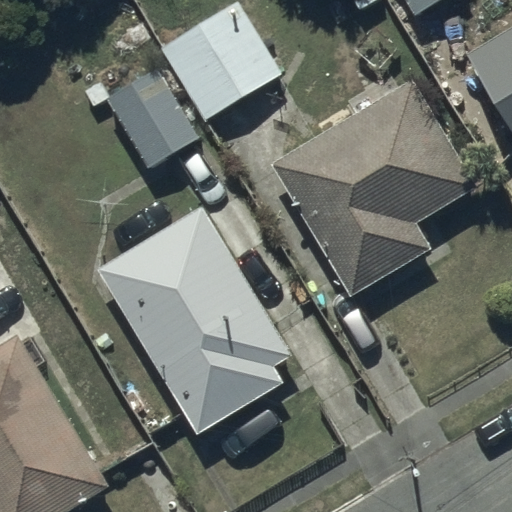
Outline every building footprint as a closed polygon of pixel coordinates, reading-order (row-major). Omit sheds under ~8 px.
[(450,0),(404,0),(417,21),(450,0)] [(209,133),(286,85),(242,15),(165,63),(209,133)] [(511,139),(511,48),(472,73),(511,139)] [(204,151),(162,82),(113,112),(155,181),(204,151)] [(480,200),(415,93),(276,177),(356,311),(436,263),(420,236),(480,200)] [(206,221),(102,285),(202,449),(286,397),(277,382),(297,370),(206,221)] [(94,511),(113,501),(20,348),(0,359),(0,511),(94,511)]
